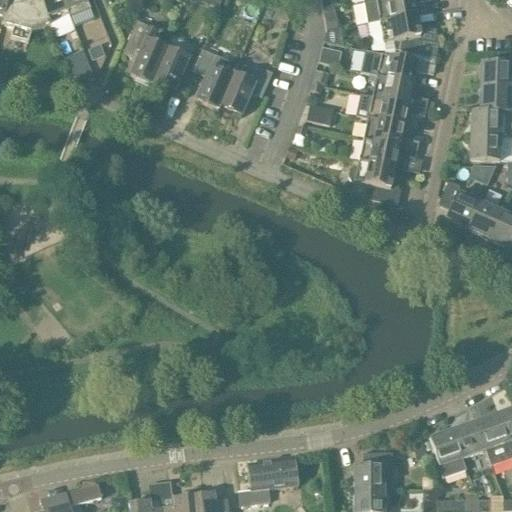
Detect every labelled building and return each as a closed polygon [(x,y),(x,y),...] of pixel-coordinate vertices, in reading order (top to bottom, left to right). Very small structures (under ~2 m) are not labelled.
[(0,0),(0,26),(1,27),(8,0),(0,0)] [(8,0),(1,27),(13,30),(10,40),(28,45),(31,35),(49,26),(38,0),(25,0),(25,4),(21,3),(21,0),(8,0)] [(70,18),(62,0),(38,0),(49,26),(55,39),(74,32),(68,19),(70,18)] [(86,0),(62,0),(70,18),(90,10),(86,0)] [(390,0),(375,3),(379,24),(416,18),(413,5),(431,2),(430,0),(390,0)] [(281,10),(279,16),(282,21),(288,23),(291,13),(281,10)] [(416,18),(379,24),(383,46),(393,44),(395,52),(436,61),(439,47),(435,27),(418,30),(416,18)] [(326,33),(338,31),(336,22),(324,24),(326,33)] [(151,87),(167,52),(166,52),(154,46),(160,34),(136,23),(123,55),(127,57),(136,64),(130,77),(135,80),(134,83),(147,89),(149,86),(151,87)] [(338,31),(326,33),(323,45),(343,49),(341,30),(338,31)] [(195,75),(205,53),(193,49),(172,39),(166,52),(167,52),(151,87),(168,94),(169,91),(174,93),(184,70),(195,75)] [(87,52),(92,63),(105,58),(100,47),(87,52)] [(338,70),(341,54),(322,51),(319,62),(318,66),(338,70)] [(218,112),(233,77),(237,68),(216,59),(216,58),(205,53),(195,75),(206,80),(196,103),(218,112)] [(72,83),(91,79),(86,54),(67,57),(72,83)] [(412,86),(417,65),(395,60),(380,57),(376,79),(412,86)] [(510,91),(511,65),(480,64),(479,90),(510,91)] [(238,65),(237,68),(233,77),(218,112),(220,109),(240,118),(250,95),(261,100),(272,76),(261,71),(259,75),(238,65)] [(421,66),(420,74),(432,77),(434,68),(421,66)] [(324,75),(316,73),(315,73),(312,85),(321,87),(324,75)] [(412,86),(376,79),(368,77),(367,83),(374,85),(371,99),(359,97),(426,111),(428,102),(410,98),(412,86)] [(310,94),(319,96),(321,89),(312,87),(310,94)] [(479,90),(478,114),(479,114),(501,115),(509,116),(510,91),(479,90)] [(426,111),(359,97),(355,118),(403,129),(406,115),(424,119),(426,111)] [(306,124),(329,129),(332,114),(309,109),(306,124)] [(500,140),(501,115),(479,114),(478,114),(471,113),(470,139),(500,140)] [(403,129),(355,118),(355,119),(367,121),(362,142),(399,150),(403,129)] [(298,128),(294,137),(304,140),(307,131),(303,129),(298,128)] [(500,140),(470,139),(469,164),(499,165),(500,140)] [(399,150),(362,142),(358,163),(394,171),(399,150)] [(289,149),(286,158),(293,161),(297,152),(289,149)] [(394,171),(358,163),(356,170),(353,169),(349,172),(348,180),(350,184),(353,184),(353,185),(374,189),(373,195),(371,203),(397,208),(400,193),(390,191),(394,171)] [(473,164),(469,181),(490,186),(494,169),(473,164)] [(467,232),(479,204),(457,195),(459,189),(448,184),(438,207),(448,212),(444,222),(467,232)] [(490,242),(502,215),(479,204),(467,232),(490,242)] [(511,219),(502,215),(490,242),(511,252),(511,219)] [(511,411),(498,416),(508,445),(511,456),(511,411)] [(508,445),(498,416),(475,424),(485,453),(508,445)] [(485,453),(475,424),(452,432),(462,461),(485,453)] [(462,461),(452,432),(428,441),(438,469),(462,461)] [(421,443),(412,446),(416,458),(425,455),(421,443)] [(353,493),(384,493),(392,493),(391,456),(362,456),(362,468),(353,468),(353,493)] [(238,495),(239,508),(269,504),(268,492),(297,488),(293,462),(247,468),(250,493),(238,495)] [(69,511),(69,510),(100,501),(97,488),(40,504),(41,511),(69,511)] [(384,509),(384,493),(353,493),(353,511),(390,511),(390,509),(384,509)] [(422,493),(422,511),(435,511),(436,493),(422,493)] [(213,496),(193,498),(194,511),(227,511),(226,503),(214,505),(213,496)] [(194,511),(193,498),(172,501),(173,510),(162,511),(161,511),(194,511)]
